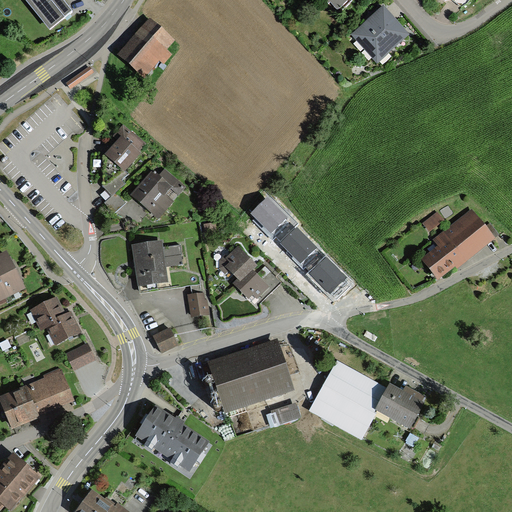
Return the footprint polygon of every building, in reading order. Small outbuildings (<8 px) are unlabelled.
[(68,17),(72,13),(61,0),(24,0),(50,32),(65,20),(65,19),(68,17)] [(323,0),(328,6),(330,4),(337,12),(351,0),(352,2),(353,2),(354,3),(355,2),(354,1),(354,0),(323,0)] [(442,0),(445,2),(452,1),(462,8),(468,4),(471,0),(442,0)] [(398,24),(384,8),(352,36),(378,65),(409,37),(398,24)] [(150,20),(119,56),(146,78),(160,62),(163,65),(172,55),(167,51),(175,41),(150,20)] [(67,85),(70,89),(93,72),(90,67),(67,85)] [(105,156),(125,172),(140,154),(138,152),(145,144),(122,125),(113,136),(118,141),(105,156)] [(146,179),(131,196),(159,220),(187,188),(158,164),(146,179)] [(116,192),(104,203),(115,215),(127,203),(116,192)] [(268,196),(252,213),(272,233),(289,217),(268,196)] [(437,248),(421,261),(438,282),(456,267),(457,269),(495,239),(472,210),(432,241),(437,248)] [(438,213),(423,224),(430,233),(444,221),(438,213)] [(280,243),(300,263),(317,246),(296,226),(280,243)] [(162,239),(132,243),(137,285),(167,281),(166,267),(183,265),(180,245),(163,247),(162,239)] [(238,246),(228,256),(225,253),(219,260),(220,269),(225,274),(229,270),(238,278),(233,283),(249,299),(253,295),(257,300),(270,287),(253,270),(258,265),(238,246)] [(0,303),(25,290),(6,252),(0,255),(0,303)] [(326,257),(310,273),(330,294),(347,278),(326,257)] [(204,292),(187,294),(191,317),(210,315),(208,299),(205,299),(204,292)] [(57,298),(31,311),(41,332),(48,328),(58,323),(56,320),(66,316),(57,298)] [(48,328),(56,347),(82,335),(72,313),(66,316),(56,320),(58,323),(48,328)] [(171,327),(153,335),(161,353),(179,345),(171,327)] [(277,341),(210,362),(226,413),(293,391),(277,341)] [(88,343),(65,354),(74,372),(97,361),(88,343)] [(388,388),(336,361),(311,410),(363,437),(376,411),(388,388)] [(61,369),(44,376),(45,378),(0,397),(0,404),(12,431),(76,403),(61,369)] [(403,390),(390,383),(376,411),(411,429),(425,401),(423,400),(425,396),(405,385),(403,390)] [(299,405),(269,411),(272,425),(302,419),(299,405)] [(172,460),(171,462),(178,467),(180,464),(189,470),(209,440),(157,406),(137,436),(146,442),(145,444),(152,449),(153,447),(172,460)] [(419,438),(410,433),(406,440),(408,441),(407,443),(414,447),(419,438)] [(12,511),(40,478),(12,455),(0,470),(0,511),(3,510),(5,511),(12,511)] [(110,505),(93,493),(78,511),(127,511),(118,505),(115,509),(110,505)]
